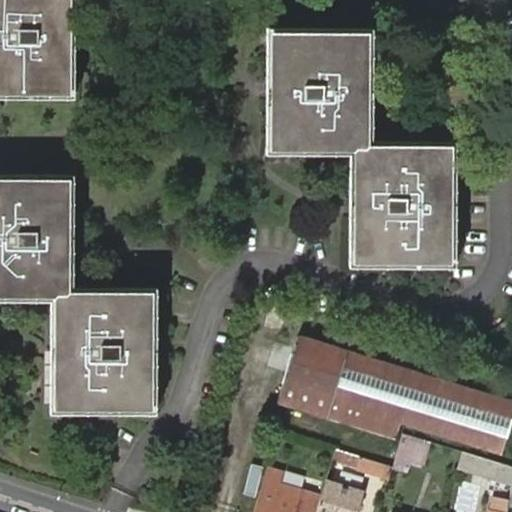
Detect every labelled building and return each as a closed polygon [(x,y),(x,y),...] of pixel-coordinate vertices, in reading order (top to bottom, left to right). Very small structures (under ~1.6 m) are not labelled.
[(0,0),(0,90),(68,92),(68,49),(51,48),(51,42),(58,42),(58,28),(52,27),(52,21),(68,21),(68,0),(0,0)] [(51,48),(68,49),(68,21),(52,21),(52,27),(58,28),(58,42),(51,42),(51,48)] [(354,219),(353,259),(448,262),(449,220),(437,220),(437,192),(450,192),(451,150),(365,148),(367,108),(355,107),(356,79),(367,79),(368,37),(350,36),(274,36),(274,78),(291,78),(292,84),(284,84),(285,100),(291,99),(292,107),(274,106),(273,147),(356,149),(355,190),(373,190),(373,196),(366,196),(365,212),(373,211),(373,220),(354,219)] [(291,78),(274,78),(274,106),(292,107),(291,99),(285,100),(284,84),(292,84),(291,78)] [(355,107),(367,108),(367,79),(356,79),(355,107)] [(0,291),(55,292),(55,334),(67,334),(67,362),(55,362),(54,403),(149,404),(150,362),(133,362),(132,354),(139,354),(138,339),(133,340),(132,335),(150,335),(151,291),(66,292),(66,249),(49,249),(50,241),(56,241),(56,228),(49,227),(50,221),(67,221),(67,179),(0,178),(0,291)] [(355,190),(354,219),(373,220),(373,211),(365,212),(366,196),(373,196),(373,190),(355,190)] [(437,220),(449,220),(450,192),(437,192),(437,220)] [(66,249),(67,221),(50,221),(49,227),(56,228),(56,241),(50,241),(49,249),(66,249)] [(284,331),(287,318),(259,311),(256,324),(284,331)] [(67,334),(55,334),(55,362),(67,362),(67,334)] [(133,362),(150,362),(150,335),(132,335),(133,340),(138,339),(139,354),(132,354),(133,362)] [(511,413),(511,402),(295,337),(276,401),(392,436),(397,420),(500,453),(511,413)] [(400,432),(391,466),(403,470),(413,436),(400,432)] [(357,468),(361,457),(334,448),(331,460),(357,468)] [(511,465),(460,450),(456,470),(510,487),(511,477),(511,474),(511,465)] [(265,468),(251,511),(315,511),(318,504),(300,498),(304,484),(286,478),(287,476),(265,468)] [(315,511),(356,511),(363,492),(325,480),(322,489),(318,504),(315,511)] [(318,504),(322,489),(304,484),(300,498),(318,504)]
